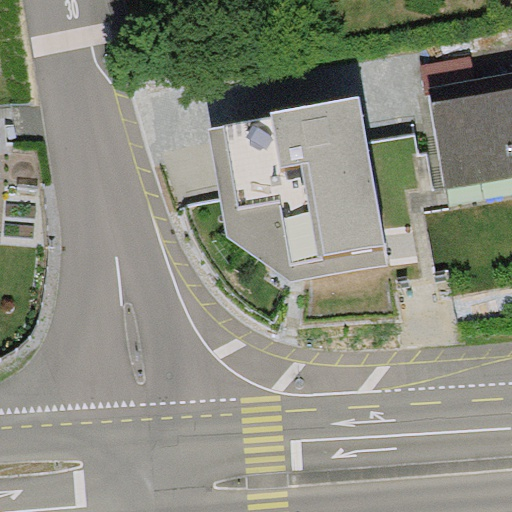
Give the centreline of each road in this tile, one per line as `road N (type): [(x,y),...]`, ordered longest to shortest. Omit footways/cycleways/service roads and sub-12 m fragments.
road 1 (residential): [(133,476),(127,305),(67,0)]
road 2 (tertiary): [(133,476),(511,452)]
road 3 (tertiary): [(0,483),(133,476)]
